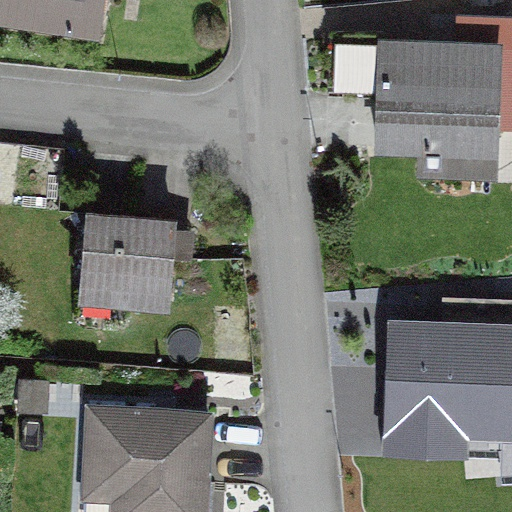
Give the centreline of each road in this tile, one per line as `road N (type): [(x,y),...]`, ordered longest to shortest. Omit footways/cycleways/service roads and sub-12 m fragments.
road 1 (residential): [(317,511),(285,132)]
road 2 (residential): [(0,103),(285,132)]
road 3 (residential): [(285,132),(275,0)]
